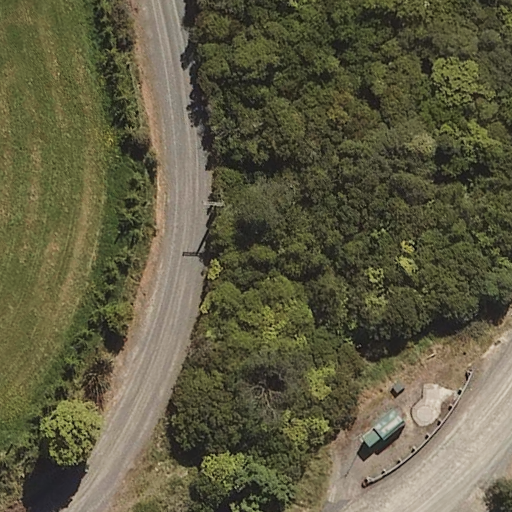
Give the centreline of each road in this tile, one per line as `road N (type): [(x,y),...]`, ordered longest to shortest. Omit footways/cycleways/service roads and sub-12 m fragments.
road 1 (unclassified): [(66,511),(117,429),(180,258),(178,80),(161,0)]
road 2 (unclassified): [(410,511),(511,402)]
